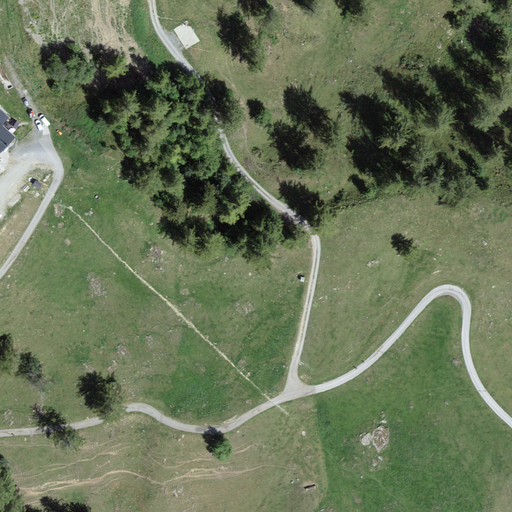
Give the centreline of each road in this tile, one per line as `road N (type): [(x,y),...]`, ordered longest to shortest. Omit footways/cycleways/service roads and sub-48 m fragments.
road 1 (unclassified): [(0,432),(80,426),(131,407),(193,430),(227,429),(364,367),(444,290),(464,299),(475,382),(511,423)]
road 2 (track): [(294,394),(319,255),(315,234),(239,168),(221,115),(165,41),(152,0)]
road 3 (unclassified): [(0,183),(40,153),(63,169),(0,275)]
road 4 (track): [(45,154),(42,118),(0,39)]
